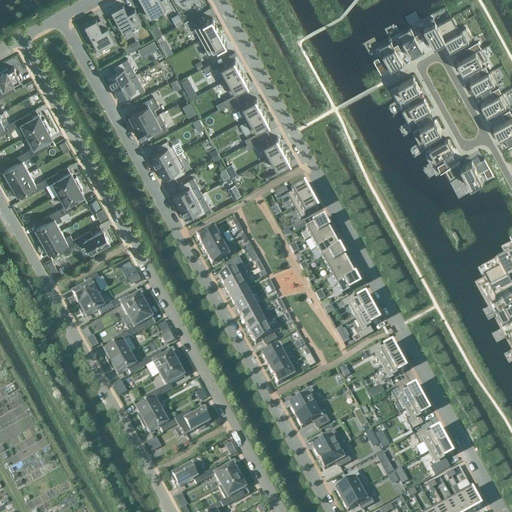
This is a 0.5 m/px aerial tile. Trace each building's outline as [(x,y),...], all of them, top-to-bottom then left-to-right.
[(140,0),(150,17),(165,9),(166,13),(173,9),(167,0),(140,0)] [(123,31),(141,21),(135,9),(128,13),(123,4),(111,10),(123,31)] [(201,16),(191,22),(194,28),(201,41),(219,31),(212,18),(204,22),(201,16)] [(451,17),(443,21),(451,36),(444,40),(444,41),(450,51),(465,43),(465,42),(472,39),(467,31),(465,27),(459,31),(451,17)] [(430,20),(422,24),(425,31),(434,46),(444,40),(444,41),(444,40),(451,36),(443,21),(437,25),(433,18),(429,20),(430,20)] [(108,27),(102,30),(96,19),(85,25),(90,34),(88,35),(91,41),(93,40),(98,49),(108,43),(109,45),(116,41),(108,27)] [(157,26),(150,29),(155,37),(161,33),(157,26)] [(408,30),(399,35),(402,41),(410,57),(422,50),(417,40),(414,36),(410,29),(408,30)] [(219,31),(201,41),(206,49),(203,51),(205,56),(227,44),(219,31)] [(124,47),(128,53),(141,46),(137,40),(133,42),(124,47)] [(388,43),(379,48),(382,54),(382,55),(391,70),(402,63),(396,51),(393,47),(391,42),(388,43)] [(464,49),(468,55),(480,48),(477,42),(464,49)] [(478,49),(457,61),(463,72),(478,64),(485,60),(480,53),(480,52),(478,49)] [(234,58),(219,66),(226,80),(242,71),(234,58)] [(115,72),(108,76),(114,87),(130,78),(136,75),(127,59),(123,61),(113,67),(115,72)] [(218,66),(215,61),(203,68),(205,73),(218,66)] [(485,66),(477,71),(481,76),(488,72),(485,66)] [(0,97),(9,93),(6,88),(22,79),(19,72),(17,73),(14,68),(8,71),(7,69),(0,72),(0,97)] [(481,76),(469,82),(476,94),(491,85),(497,82),(493,74),(491,70),(488,72),(481,76)] [(226,80),(223,81),(231,94),(249,84),(242,71),(226,80)] [(413,77),(391,89),(393,91),(398,100),(404,97),(419,89),(413,77)] [(130,78),(114,87),(120,98),(127,94),(130,99),(141,93),(138,88),(136,89),(130,78)] [(490,92),(493,98),(501,94),(498,88),(490,92)] [(194,91),(187,94),(190,100),(197,96),(194,91)] [(503,93),(481,105),(487,116),(502,108),(509,104),(504,96),(503,93)] [(234,95),(223,101),(226,105),(237,100),(234,95)] [(129,116),(135,127),(157,115),(151,104),(153,103),(150,98),(139,104),(142,109),(129,116)] [(256,98),(238,108),(245,120),(263,110),(256,98)] [(409,106),(402,110),(403,112),(408,122),(415,118),(430,110),(423,98),(414,103),(409,106)] [(237,100),(226,105),(229,110),(239,104),(237,100)] [(263,110),(245,120),(252,133),(270,123),(263,110)] [(501,114),(505,120),(511,116),(511,115),(509,110),(501,114)] [(22,117),(11,123),(14,128),(18,126),(24,138),(48,125),(44,118),(42,119),(39,114),(25,122),(22,117)] [(159,114),(157,115),(135,127),(141,138),(154,131),(157,136),(168,130),(159,114)] [(511,116),(493,127),(499,138),(511,130),(511,116)] [(0,135),(14,128),(11,123),(4,126),(0,119),(0,135)] [(434,119),(412,131),(414,134),(414,133),(419,143),(425,139),(440,131),(434,119)] [(48,125),(24,138),(31,149),(27,152),(30,157),(41,151),(38,146),(52,138),(49,132),(51,131),(48,125)] [(255,133),(245,139),(247,144),(258,138),(255,133)] [(277,136),(259,146),(266,159),(284,149),(277,136)] [(247,144),(245,145),(248,150),(261,143),(258,138),(247,144)] [(430,148),(426,151),(428,154),(432,162),(438,158),(439,159),(454,150),(448,139),(435,146),(430,148)] [(159,151),(151,156),(157,166),(178,155),(177,154),(183,150),(178,142),(172,145),(172,144),(170,145),(167,140),(156,146),(159,151)] [(284,149),(266,159),(267,159),(271,157),(277,169),(291,162),(284,149)] [(5,177),(9,184),(29,173),(23,161),(30,157),(27,152),(16,158),(19,163),(4,171),(7,176),(5,177)] [(178,155),(157,166),(163,177),(171,173),(174,179),(185,173),(182,167),(184,166),(178,155)] [(448,167),(444,169),(444,170),(449,180),(463,172),(472,189),(475,187),(483,183),(480,176),(471,161),(461,167),(458,162),(448,167)] [(444,162),(437,166),(440,172),(444,170),(444,169),(448,167),(444,162)] [(483,171),(487,178),(493,175),(489,167),(483,171)] [(58,172),(43,181),(46,186),(53,182),(59,194),(80,183),(76,176),(74,177),(71,172),(61,178),(58,172)] [(276,172),(266,178),(269,183),(279,177),(276,172)] [(35,192),(46,186),(43,181),(36,184),(29,173),(9,184),(12,190),(14,189),(17,195),(32,187),(35,192)] [(181,191),(173,195),(179,206),(198,196),(202,194),(193,178),(189,180),(178,186),(181,191)] [(60,208),(59,209),(62,215),(77,207),(74,201),(84,196),(81,190),(83,189),(80,183),(59,194),(66,206),(60,208)] [(305,186),(287,196),(294,209),(312,199),(305,186)] [(285,188),(274,194),(277,199),(288,193),(285,188)] [(198,196),(179,206),(185,217),(193,213),(196,218),(206,212),(211,210),(202,194),(198,196)] [(312,199),(294,209),(301,221),(318,212),(312,199)] [(60,216),(62,215),(59,209),(44,218),(47,223),(36,229),(39,234),(37,235),(41,242),(61,231),(57,223),(62,220),(60,216)] [(102,210),(96,212),(101,221),(106,218),(102,210)] [(311,240),(329,230),(324,220),(305,231),(311,240)] [(304,222),(293,228),(296,233),(307,227),(304,222)] [(202,247),(219,238),(213,228),(196,237),(202,247)] [(75,238),(78,244),(79,243),(82,247),(87,244),(91,252),(97,249),(98,251),(105,247),(104,245),(110,242),(103,230),(92,235),(90,230),(75,238)] [(311,240),(316,250),(334,240),(329,231),(329,230),(311,240)] [(69,248),(78,244),(75,238),(73,239),(70,235),(65,238),(61,231),(41,242),(44,248),(46,247),(49,253),(60,247),(63,252),(69,248)] [(207,257),(228,245),(223,236),(219,238),(202,247),(207,257)] [(334,240),(316,250),(321,259),(340,249),(339,249),(334,240)] [(233,255),(228,245),(207,257),(212,267),(233,255)] [(345,259),(340,249),(321,259),(326,269),(345,259)] [(252,251),(247,254),(252,263),(254,265),(255,264),(259,262),(252,251)] [(498,269),(483,276),(488,284),(502,276),(506,283),(507,283),(511,280),(511,267),(509,262),(505,256),(498,260),(497,260),(494,262),(498,269)] [(345,259),(326,269),(331,278),(350,268),(345,259)] [(46,264),(54,277),(59,274),(52,261),(46,264)] [(240,279),(236,270),(239,268),(236,261),(222,268),(226,275),(219,278),(224,288),(240,279)] [(132,264),(126,268),(131,276),(137,273),(132,264)] [(337,288),(355,278),(355,277),(355,278),(350,268),(331,278),(337,288)] [(102,294),(95,282),(98,281),(95,275),(84,282),(87,287),(72,295),(79,307),(100,295),(102,294)] [(137,275),(132,278),(136,284),(141,282),(137,275)] [(491,291),(484,294),(486,298),(491,305),(497,302),(511,293),(511,292),(507,283),(506,283),(502,276),(488,284),(491,291)] [(361,288),(355,278),(337,288),(342,298),(361,288)] [(246,288),(240,279),(224,288),(229,297),(246,288)] [(229,297),(235,307),(251,298),(246,288),(229,297)] [(99,318),(114,310),(111,304),(106,307),(100,295),(79,307),(77,308),(80,314),(82,313),(85,319),(96,313),(99,318)] [(111,304),(114,310),(121,306),(127,318),(148,307),(144,300),(142,301),(139,296),(129,301),(126,296),(111,304)] [(355,320),(373,310),(366,297),(356,303),(353,297),(341,303),(344,309),(348,307),(355,320)] [(256,307),(251,298),(235,307),(240,316),(256,307)] [(503,305),(496,309),(499,315),(506,311),(503,305)] [(127,333),(130,339),(145,331),(142,325),(152,320),(149,314),(151,313),(148,307),(127,318),(131,325),(126,328),(129,332),(127,333)] [(261,317),(256,307),(240,316),(245,326),(261,317)] [(499,315),(495,317),(496,319),(502,329),(508,325),(511,322),(511,307),(506,311),(499,315)] [(380,323),(373,310),(355,320),(362,333),(358,335),(361,341),(373,334),(370,329),(380,323)] [(261,317),(245,326),(250,335),(266,326),(261,317)] [(275,322),(266,326),(250,335),(256,345),(264,341),(267,347),(277,341),(271,329),(277,326),(275,322)] [(129,355),(123,343),(130,339),(127,333),(112,342),(115,347),(104,353),(107,358),(105,359),(109,366),(129,355)] [(93,337),(86,340),(91,350),(98,346),(93,337)] [(374,355),(382,368),(399,359),(392,346),(382,351),(379,345),(368,352),(371,357),(374,355)] [(267,367),(284,357),(279,347),(262,357),(264,360),(267,367)] [(158,354),(143,362),(146,368),(153,364),(159,376),(179,365),(176,358),(174,359),(171,354),(160,359),(158,354)] [(109,366),(112,372),(114,371),(117,377),(128,371),(131,376),(146,368),(143,362),(135,366),(129,355),(109,366)] [(286,356),(284,357),(267,367),(272,376),(291,365),(286,356)] [(407,372),(399,359),(382,368),(387,378),(383,380),(385,383),(407,372)] [(291,365),(272,376),(278,386),(299,374),(293,364),(291,365)] [(159,376),(166,387),(159,391),(161,397),(172,391),(170,386),(184,378),(181,372),(183,371),(179,365),(159,376)] [(121,383),(113,387),(119,398),(127,394),(121,383)] [(366,394),(370,402),(384,394),(380,387),(366,394)] [(405,411),(423,401),(415,388),(406,393),(403,388),(391,394),(396,404),(400,402),(405,411)] [(296,418),(319,405),(310,389),(299,395),(302,400),(290,407),(296,418)] [(161,413),(154,401),(161,397),(159,391),(144,400),(146,405),(136,411),(139,416),(137,417),(141,424),(161,413)] [(430,414),(423,401),(405,411),(410,420),(406,422),(412,432),(423,425),(420,420),(430,414)] [(314,422),(318,430),(329,424),(319,405),(296,418),(302,429),(314,422)] [(359,411),(353,414),(356,420),(363,417),(359,411)] [(190,412),(174,420),(177,426),(179,425),(186,437),(197,431),(198,433),(205,429),(204,427),(209,424),(203,412),(193,417),(190,412)] [(162,434),(177,426),(174,420),(167,424),(161,413),(141,424),(144,430),(146,429),(149,435),(160,429),(162,434)] [(312,449),(318,460),(342,447),(333,431),(322,437),(325,442),(312,449)] [(428,454),(446,444),(439,431),(429,436),(426,431),(414,437),(420,447),(423,445),(428,454)] [(371,432),(365,435),(368,441),(374,438),(371,432)] [(156,440),(148,445),(153,454),(161,449),(156,440)] [(453,457),(446,444),(428,454),(436,467),(453,457)] [(342,447),(318,460),(324,471),(337,464),(340,469),(351,463),(342,447)] [(215,469),(204,475),(207,480),(214,476),(221,488),(241,477),(238,471),(236,472),(233,466),(218,474),(215,469)] [(196,486),(207,480),(204,475),(202,476),(200,471),(195,474),(191,467),(185,470),(184,468),(177,472),(178,474),(172,477),(173,478),(171,479),(174,484),(176,483),(179,489),(193,481),(196,486)] [(400,470),(394,473),(398,478),(403,475),(400,470)] [(335,491),(341,502),(365,489),(365,488),(363,490),(357,479),(359,478),(356,473),(345,479),(348,484),(335,491)] [(394,475),(388,478),(393,487),(399,484),(394,475)] [(227,500),(220,504),(223,509),(234,503),(231,498),(246,490),(243,484),(245,483),(241,477),(221,488),(227,500)] [(470,488),(460,493),(470,511),(475,511),(481,509),(470,488)] [(365,489),(341,502),(346,511),(348,511),(360,506),(363,511),(374,505),(365,489)] [(451,498),(450,498),(458,511),(470,511),(460,493),(455,495),(458,500),(453,502),(451,498)] [(442,503),(441,503),(445,511),(458,511),(450,498),(446,501),(448,505),(444,507),(442,503)] [(185,502),(178,506),(181,510),(185,508),(187,506),(185,502)] [(445,511),(441,503),(432,508),(433,511),(445,511)]
